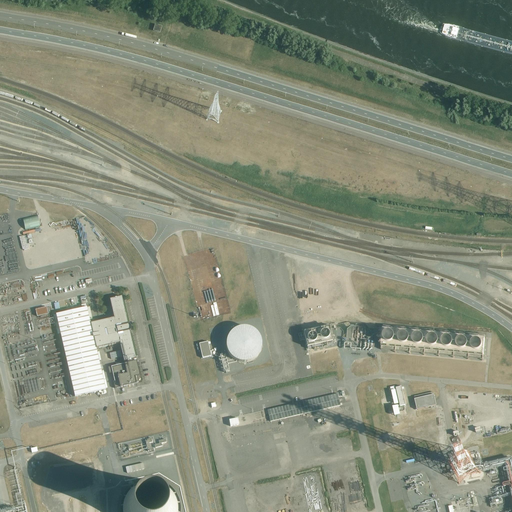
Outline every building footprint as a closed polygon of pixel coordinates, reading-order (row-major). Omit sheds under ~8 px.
[(164,35),(166,27),(155,24),(153,32),(164,35)] [(23,235),(40,232),(38,218),(23,221),(25,232),(22,232),(23,235)] [(60,335),(75,398),(80,396),(99,392),(99,394),(101,394),(102,395),(106,394),(106,391),(101,392),(104,391),(105,390),(105,389),(107,389),(105,381),(103,381),(105,380),(103,372),(101,372),(101,370),(103,370),(102,365),(100,366),(99,362),(101,361),(99,353),(97,353),(96,349),(120,344),(124,363),(128,362),(136,360),(130,332),(131,332),(131,330),(131,328),(130,326),(129,325),(128,325),(122,298),(110,300),(114,319),(90,324),(90,321),(92,321),(90,308),(87,309),(87,308),(86,308),(86,305),(81,306),(82,310),(56,315),(56,316),(53,317),(58,335),(60,335)] [(49,315),(47,308),(36,311),(37,317),(49,315)] [(483,360),(485,334),(385,325),(382,350),(483,360)] [(232,360),(237,363),(243,364),(249,363),(255,361),(259,356),(262,351),(262,345),(261,339),(257,334),(253,330),(247,328),(241,328),(235,330),(231,333),(227,338),(226,344),(226,350),(228,355),(232,360)] [(328,328),(304,334),(308,350),(332,345),(328,328)] [(208,343),(199,345),(202,359),(211,357),(208,345),(210,345),(210,343),(208,343)] [(226,355),(218,356),(222,375),(230,373),(226,355)] [(136,360),(128,362),(128,364),(120,366),(120,364),(115,364),(116,367),(108,368),(109,374),(112,374),(114,382),(113,382),(115,390),(136,385),(136,384),(139,383),(137,377),(140,377),(136,360)] [(395,406),(399,405),(395,387),(391,388),(395,406)] [(402,388),(396,389),(400,407),(406,406),(402,388)] [(434,393),(414,397),(415,400),(417,411),(437,406),(434,396),(434,393)] [(249,415),(228,419),(230,432),(251,428),(249,415)] [(159,445),(154,446),(155,449),(162,447),(161,444),(166,443),(165,440),(158,442),(159,445)] [(461,445),(460,456),(451,461),(450,461),(448,462),(448,463),(456,477),(458,484),(459,484),(475,475),(480,474),(480,473),(474,463),(474,462),(471,458),(472,448),(470,444),(466,446),(461,445)] [(511,511),(511,458),(486,465),(486,466),(478,467),(480,471),(506,465),(507,465),(508,465),(506,466),(510,483),(504,484),(503,485),(503,486),(503,487),(503,488),(504,488),(505,488),(510,487),(511,493),(501,496),(502,497),(490,499),(491,501),(489,501),(491,508),(492,507),(492,505),(503,503),(502,498),(511,496),(511,510),(508,511),(511,511)] [(134,475),(132,465),(126,467),(126,468),(120,469),(122,479),(128,477),(128,476),(134,475)] [(27,511),(25,502),(22,503),(21,500),(22,500),(21,495),(20,493),(21,493),(15,469),(14,470),(19,494),(15,495),(18,505),(19,505),(17,506),(18,508),(15,509),(14,508),(0,511),(27,511)] [(119,511),(180,511),(181,507),(180,502),(178,496),(175,492),(171,487),(167,484),(162,481),(156,480),(151,479),(145,480),(140,481),(134,484),(130,487),(126,491),(123,496),(121,501),(120,507),(119,511)]
